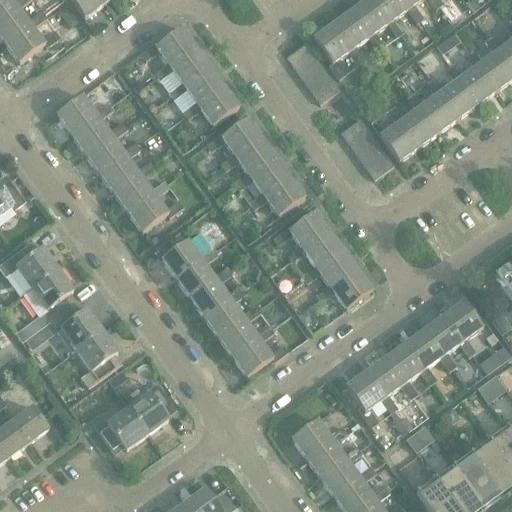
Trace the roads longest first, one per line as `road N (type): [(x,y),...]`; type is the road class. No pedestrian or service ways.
road 1 (residential): [(227,431),(6,125)]
road 2 (residential): [(227,431),(414,298)]
road 3 (residential): [(361,225),(234,53)]
road 4 (residential): [(6,125),(178,0)]
road 5 (residential): [(361,225),(482,138)]
road 6 (residential): [(109,511),(227,431)]
